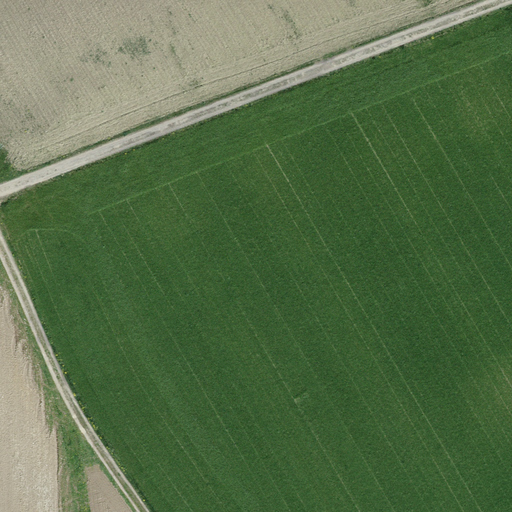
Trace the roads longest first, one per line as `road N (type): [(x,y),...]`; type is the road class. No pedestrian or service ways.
road 1 (track): [(502,0),(0,196)]
road 2 (track): [(128,511),(64,427),(0,255)]
